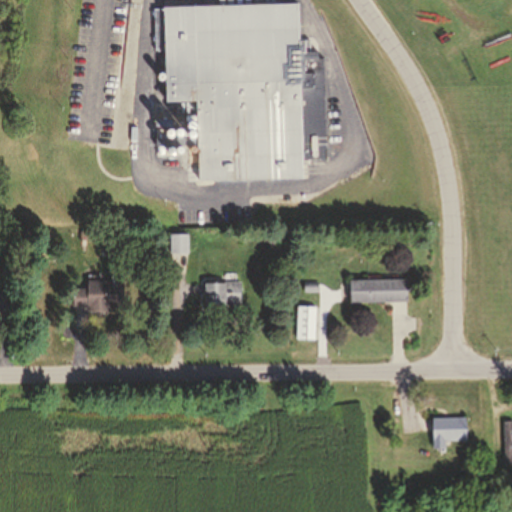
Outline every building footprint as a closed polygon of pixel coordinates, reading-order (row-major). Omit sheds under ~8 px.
[(160,9),(164,99),(195,98),(199,181),(306,176),(305,159),(329,158),(324,49),(301,50),(299,3),(160,9)] [(166,255),(184,255),(184,237),(166,237),(166,255)] [(119,282),(81,282),(81,290),(68,290),(68,311),(119,312),(119,282)] [(344,282),(344,305),(404,305),(404,282),(344,282)] [(198,308),(240,308),(240,284),(198,284),(198,308)] [(465,441),(465,419),(426,419),(426,441),(465,441)] [(498,422),(499,464),(511,464),(510,422),(498,422)]
